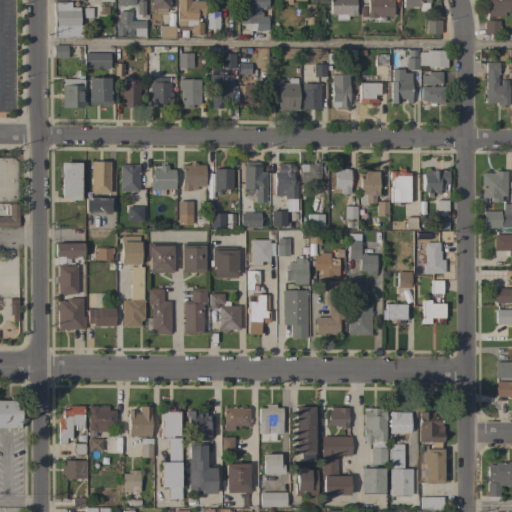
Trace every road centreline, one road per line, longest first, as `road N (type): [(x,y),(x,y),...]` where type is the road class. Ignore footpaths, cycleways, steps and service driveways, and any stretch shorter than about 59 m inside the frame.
road 1 (residential): [(466,511),(458,0)]
road 2 (residential): [(0,131),(511,136)]
road 3 (residential): [(43,511),(39,0)]
road 4 (residential): [(0,366),(467,374)]
